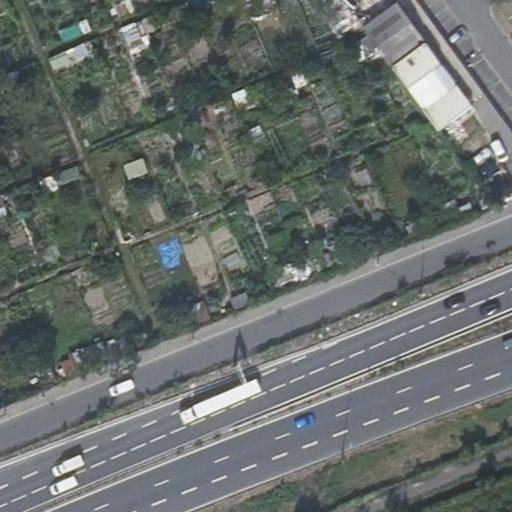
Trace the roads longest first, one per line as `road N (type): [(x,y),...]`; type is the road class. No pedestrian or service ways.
road 1 (motorway): [(511,293),(0,502)]
road 2 (tertiary): [(511,233),(0,438)]
road 3 (motorway): [(105,511),(511,358)]
